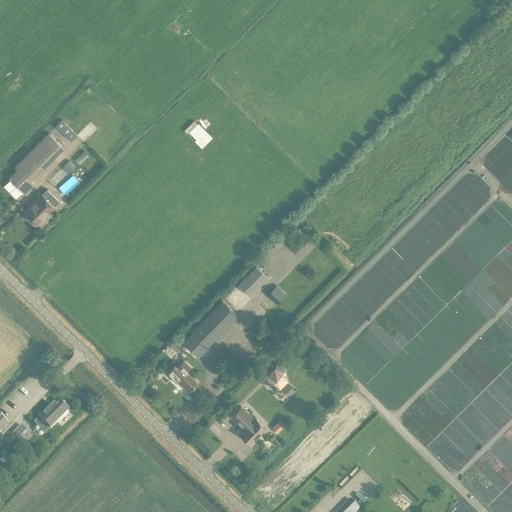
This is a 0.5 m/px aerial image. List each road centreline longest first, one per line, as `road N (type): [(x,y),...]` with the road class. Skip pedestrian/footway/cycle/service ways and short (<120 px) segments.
road 1 (unclassified): [(244,511),(0,267)]
road 2 (unknown): [(0,446),(83,350)]
